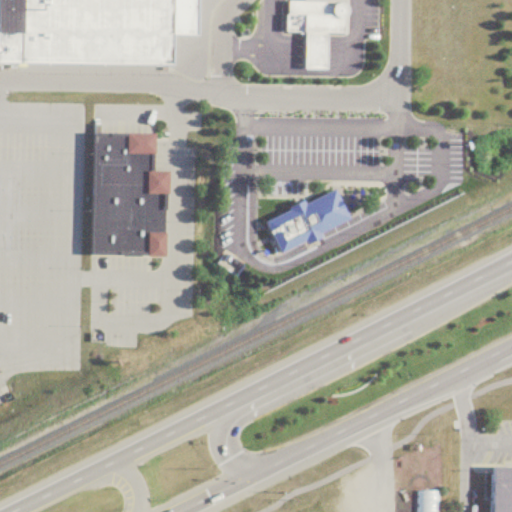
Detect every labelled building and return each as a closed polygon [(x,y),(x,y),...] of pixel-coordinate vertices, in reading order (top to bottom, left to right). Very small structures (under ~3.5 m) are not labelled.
[(0,0),(198,0),(198,38),(172,38),(172,66),(0,64),(0,0)] [(344,19),(344,34),(325,34),(326,53),(326,67),(300,66),(300,53),(300,35),(286,34),(286,2),(307,2),(326,2),(326,7),(331,7),(331,11),(333,12),(333,9),(335,6),(338,4),(341,4),(344,5),(347,7),(348,10),(349,13),(348,16),(346,18),(344,19)] [(94,135),(153,135),(154,154),(154,173),(167,173),(166,257),(94,257),(94,135)] [(277,252),(261,220),(286,208),(285,206),(300,199),(302,203),(331,188),(346,218),(317,232),(318,236),(303,243),(301,240),(277,252)] [(493,511),(493,469),(511,469),(511,511),(493,511)] [(291,511),(323,501),(327,511),(291,511)]
